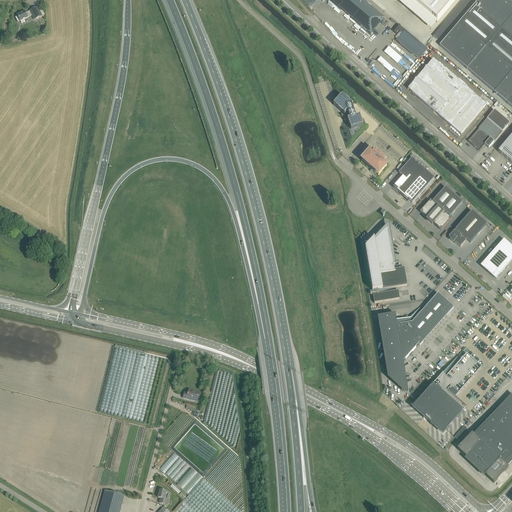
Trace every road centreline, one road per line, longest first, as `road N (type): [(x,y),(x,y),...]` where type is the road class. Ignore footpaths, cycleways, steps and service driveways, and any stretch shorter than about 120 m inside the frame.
road 1 (motorway): [(81,314),(116,185),(141,164),(175,159),(206,172),(229,202),(268,342)]
road 2 (motorway): [(284,350),(250,184),(185,0)]
road 3 (motorway): [(168,0),(239,204),(268,342)]
road 4 (motorway): [(128,0),(125,61),(70,312)]
road 5 (tertiary): [(511,207),(292,8)]
road 6 (secondary): [(364,425),(196,344)]
road 7 (unknown): [(460,336),(403,399),(438,429),(467,398)]
road 8 (unclassified): [(384,202),(511,316)]
road 9 (motorway): [(268,342),(287,511)]
road 10 (motorway): [(313,511),(284,350)]
road 11 (motorway): [(301,511),(284,350)]
road 12 (unclassified): [(139,511),(177,362)]
road 13 (secondary): [(482,511),(415,451),(364,425)]
road 14 (secondary): [(364,425),(458,511)]
road 15 (secondary): [(73,322),(196,344)]
